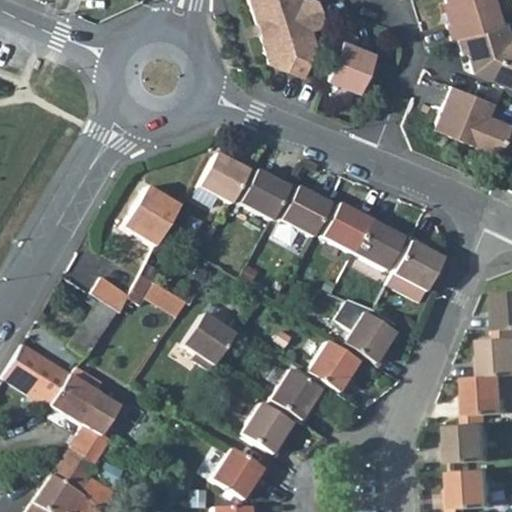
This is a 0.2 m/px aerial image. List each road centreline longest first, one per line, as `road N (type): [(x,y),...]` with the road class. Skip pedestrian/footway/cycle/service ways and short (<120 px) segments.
road 1 (residential): [(397,511),(409,403),(490,213)]
road 2 (residential): [(129,113),(0,320)]
road 3 (residential): [(371,160),(201,95)]
road 4 (residential): [(388,0),(414,50),(371,160)]
road 5 (residential): [(490,213),(371,160)]
road 6 (residential): [(0,13),(113,60)]
